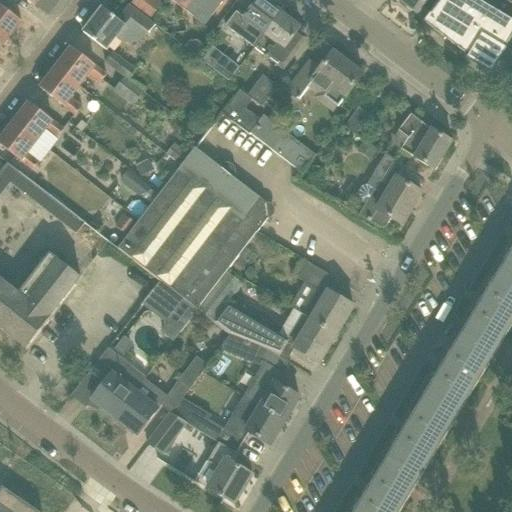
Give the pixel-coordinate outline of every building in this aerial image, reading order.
[(161,6),(153,0),(134,0),(132,4),(151,18),(161,6)] [(172,0),(193,16),(199,10),(211,19),(223,3),(225,0),(172,0)] [(227,27),(235,33),(246,41),(255,48),(265,35),(281,13),(263,0),(259,0),(248,15),(245,18),(238,12),(227,27)] [(399,0),(418,14),(429,0),(399,0)] [(441,0),(425,23),(469,57),(492,70),(511,37),(511,20),(477,0),(441,0)] [(477,0),(511,20),(511,4),(505,0),(477,0)] [(0,5),(0,36),(7,42),(22,22),(0,5)] [(144,39),(156,25),(130,5),(118,20),(103,8),(84,33),(107,51),(117,37),(121,40),(131,44),(139,43),(144,39)] [(302,29),(281,13),(265,35),(255,48),(284,71),(295,56),(286,49),(302,29)] [(196,58),(204,47),(197,42),(190,43),(185,50),(196,58)] [(72,48),(56,68),(80,87),(89,75),(100,84),(107,76),(72,48)] [(123,78),(127,81),(135,71),(112,53),(104,63),(123,78)] [(334,114),(347,97),(363,75),(334,53),(321,70),(310,62),(288,93),(293,96),(299,100),(300,101),(309,89),(317,95),(314,98),(334,114)] [(239,69),(223,57),(213,71),(229,83),(239,69)] [(70,99),(80,87),(56,68),(41,89),(75,116),(81,108),(70,99)] [(247,96),(252,100),(262,107),(277,87),(263,76),(247,96)] [(143,93),(127,81),(123,78),(113,91),(133,107),(143,93)] [(245,110),(252,101),(252,100),(247,96),(240,91),(222,113),(250,135),(251,134),(260,121),(245,110)] [(29,103),(14,123),(37,142),(46,130),(57,139),(64,131),(29,103)] [(359,108),(344,128),(355,136),(370,117),(359,108)] [(432,130),(412,114),(399,130),(409,139),(402,150),(415,158),(436,171),(453,143),(432,130)] [(264,116),(260,121),(251,134),(303,174),(317,156),(264,116)] [(14,123),(0,140),(0,145),(33,171),(40,162),(28,153),(37,142),(14,123)] [(170,180),(155,200),(137,224),(119,249),(161,281),(198,310),(198,308),(255,233),(258,233),(276,209),(260,197),(260,198),(196,148),(182,166),(170,180)] [(403,226),(422,193),(398,179),(406,167),(387,155),(368,186),(363,187),(358,195),(359,200),(367,205),(360,216),(379,227),(381,228),(383,228),(385,228),(387,227),(388,225),(392,219),(403,226)] [(143,198),(151,189),(151,188),(128,170),(119,181),(142,199),(143,198)] [(64,223),(77,233),(84,224),(71,214),(64,223)] [(109,242),(119,249),(137,224),(123,214),(105,239),(109,242)] [(511,253),(501,272),(511,279),(511,253)] [(0,328),(27,349),(51,319),(50,318),(81,278),(59,261),(58,262),(50,256),(20,295),(0,279),(0,328)] [(317,290),(302,315),(337,336),(354,307),(329,292),(337,280),(304,260),(295,276),(317,290)] [(463,335),(496,354),(511,326),(511,279),(501,272),(485,299),(485,300),(481,308),(480,308),(463,335)] [(198,310),(161,281),(143,305),(180,334),(197,312),(198,310)] [(288,362),(295,349),(285,343),(286,340),(229,305),(215,323),(233,336),(272,352),(288,362)] [(302,315),(286,340),(285,343),(295,349),(320,364),(337,336),(302,315)] [(442,371),(426,397),(458,417),(496,354),(463,335),(447,362),(448,363),(443,371),(442,371)] [(132,347),(123,340),(115,349),(124,357),(132,347)] [(288,362),(272,352),(243,397),(285,421),(300,397),(279,385),(291,364),(288,362)] [(92,400),(116,418),(145,380),(147,377),(117,354),(95,384),(101,389),(92,400)] [(197,357),(175,387),(185,396),(208,366),(197,357)] [(168,398),(145,380),(116,418),(139,436),(168,398)] [(270,446),(285,421),(243,397),(224,429),(208,419),(210,416),(181,399),(169,415),(186,424),(200,431),(219,443),(237,453),(249,433),(270,446)] [(405,432),(388,460),(420,479),(458,417),(426,397),(410,424),(410,425),(405,433),(405,432)] [(186,424),(169,415),(160,427),(148,444),(162,455),(186,424)] [(232,462),(237,453),(219,443),(208,462),(220,470),(208,490),(234,506),(253,475),(232,462)] [(367,495),(357,511),(356,511),(400,511),(420,479),(388,460),(372,487),(367,496),(367,495)] [(0,511),(37,511),(2,488),(0,490),(0,511)]
